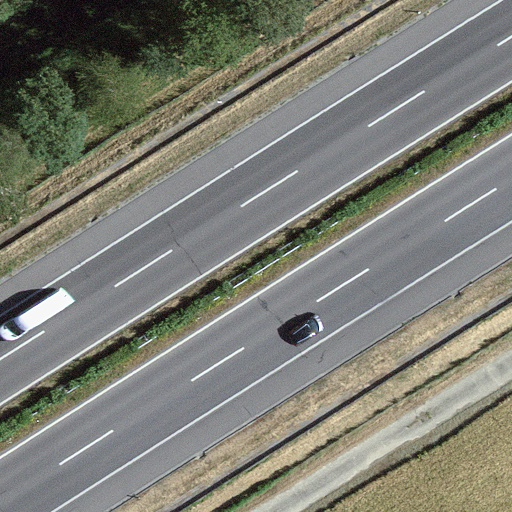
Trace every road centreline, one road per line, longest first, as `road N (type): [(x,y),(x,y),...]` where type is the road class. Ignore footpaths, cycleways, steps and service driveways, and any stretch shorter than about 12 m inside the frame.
road 1 (motorway): [(0,503),(511,179)]
road 2 (motorway): [(511,37),(0,359)]
road 3 (track): [(511,363),(275,511)]
